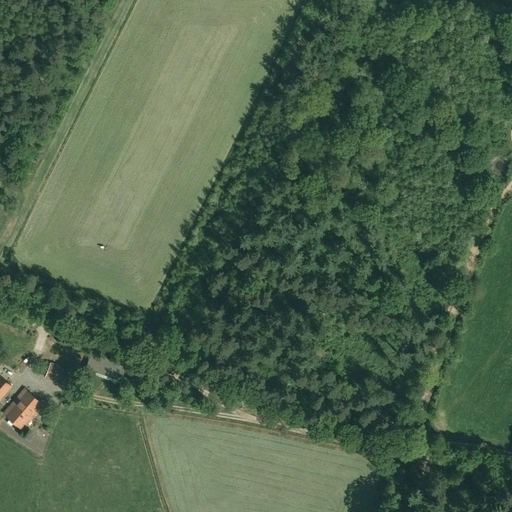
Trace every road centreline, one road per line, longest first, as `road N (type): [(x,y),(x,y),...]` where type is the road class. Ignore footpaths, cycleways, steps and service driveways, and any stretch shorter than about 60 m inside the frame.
road 1 (track): [(0,311),(191,385),(246,419),(388,451)]
road 2 (track): [(0,250),(126,0)]
road 3 (track): [(246,419),(68,393),(31,369)]
road 4 (track): [(388,451),(511,481)]
